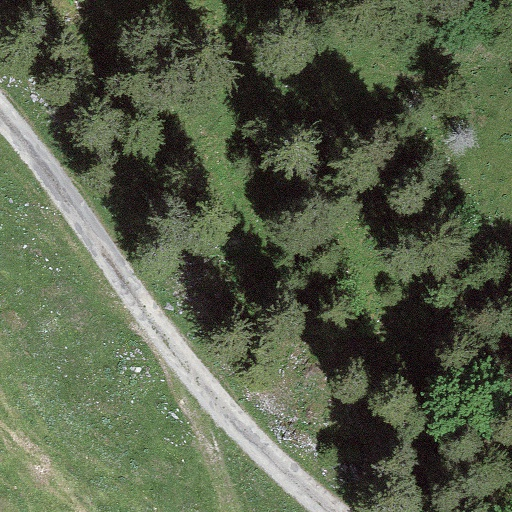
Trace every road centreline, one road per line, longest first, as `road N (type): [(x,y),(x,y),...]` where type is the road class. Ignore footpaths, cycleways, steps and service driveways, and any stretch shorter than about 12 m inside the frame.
road 1 (track): [(319,511),(262,454),(81,215)]
road 2 (track): [(81,215),(0,118)]
